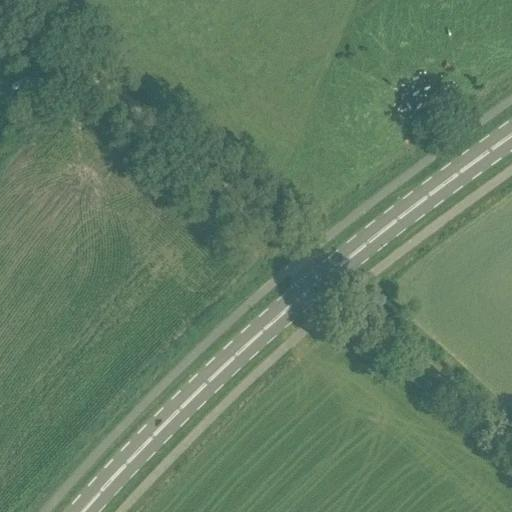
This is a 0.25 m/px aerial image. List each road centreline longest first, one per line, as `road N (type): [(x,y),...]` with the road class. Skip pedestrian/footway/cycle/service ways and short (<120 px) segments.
road 1 (secondary): [(86,511),(160,427),(323,279),(511,139)]
road 2 (track): [(298,260),(9,0)]
